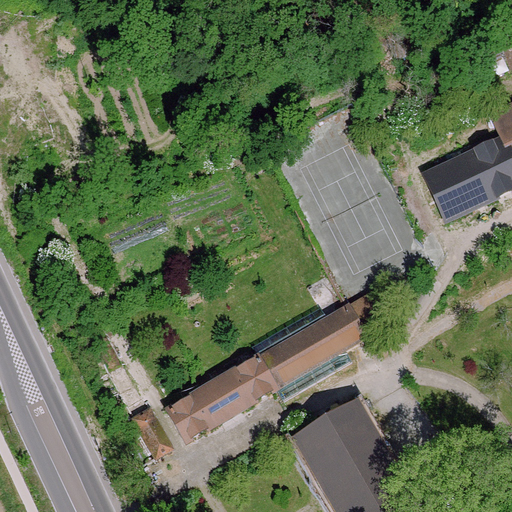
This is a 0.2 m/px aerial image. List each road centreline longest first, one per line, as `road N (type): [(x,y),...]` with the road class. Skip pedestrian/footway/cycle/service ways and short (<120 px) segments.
road 1 (unknown): [(403,511),(422,338),(453,280),(511,231)]
road 2 (primary): [(87,511),(0,305)]
